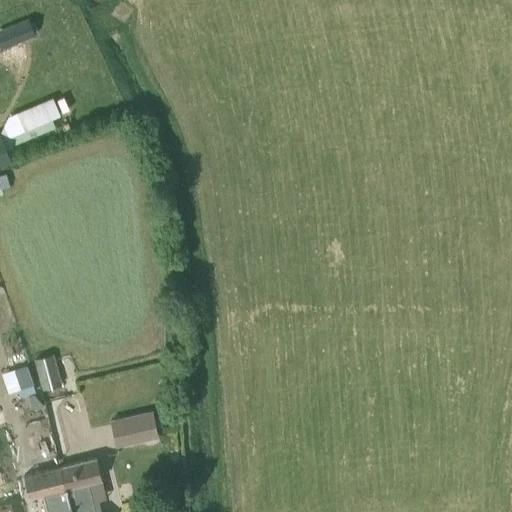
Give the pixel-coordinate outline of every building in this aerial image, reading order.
[(30,18),(0,27),(0,43),(1,48),(36,36),(30,18)] [(11,142),(54,125),(51,116),(7,134),(11,142)] [(0,134),(0,159),(13,155),(5,132),(0,134)] [(54,354),(34,359),(42,390),(62,385),(54,354)] [(17,418),(27,454),(52,448),(42,411),(17,418)] [(153,411),(110,421),(116,447),(159,438),(153,411)] [(95,458),(58,468),(70,511),(101,511),(99,501),(105,499),(95,458)] [(70,511),(58,468),(24,477),(30,498),(42,495),(47,511),(70,511)]
